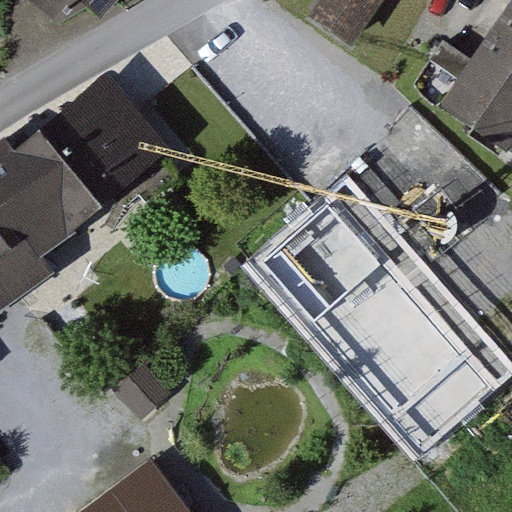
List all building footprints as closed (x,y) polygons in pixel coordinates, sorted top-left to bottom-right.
[(58,0),(78,16),(90,0),(58,0)] [(317,0),(310,13),(357,42),(382,0),(317,0)] [(511,0),(498,0),(425,117),(493,159),(511,129),(511,0)] [(42,262),(173,152),(107,76),(0,157),(0,316),(54,277),(42,262)] [(188,511),(154,466),(91,511),(188,511)]
